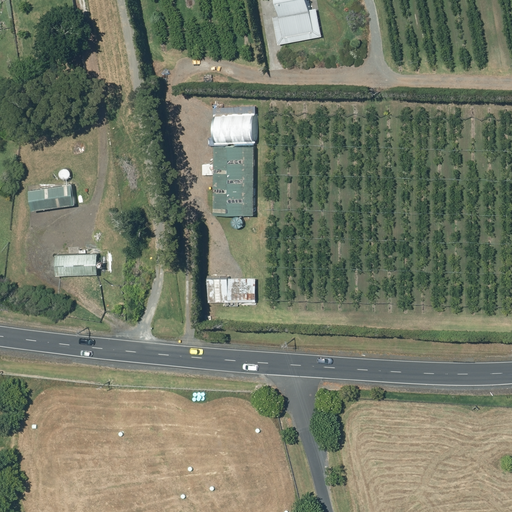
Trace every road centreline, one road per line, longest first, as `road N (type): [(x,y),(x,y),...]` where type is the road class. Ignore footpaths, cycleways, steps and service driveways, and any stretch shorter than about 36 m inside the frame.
road 1 (tertiary): [(0,336),(299,365)]
road 2 (tertiary): [(299,365),(511,372)]
road 3 (unclassified): [(299,365),(331,511)]
